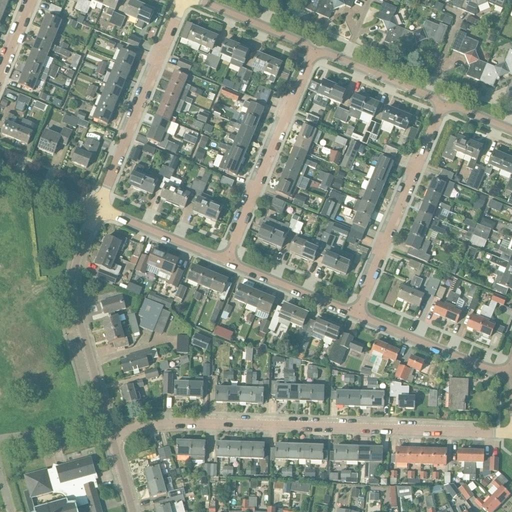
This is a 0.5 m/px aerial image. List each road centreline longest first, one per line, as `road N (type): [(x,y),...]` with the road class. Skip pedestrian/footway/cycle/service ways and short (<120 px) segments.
road 1 (residential): [(111,434),(184,423),(511,435)]
road 2 (residential): [(111,434),(73,293),(97,209)]
road 3 (residential): [(97,209),(183,0)]
road 4 (residential): [(227,262),(313,54)]
road 5 (residential): [(356,315),(441,107)]
road 6 (residential): [(511,374),(356,315)]
road 7 (residential): [(227,262),(97,209)]
road 8 (residential): [(441,107),(328,53),(313,54)]
road 9 (residential): [(356,315),(227,262)]
road 10 (residential): [(313,54),(302,42),(195,0)]
